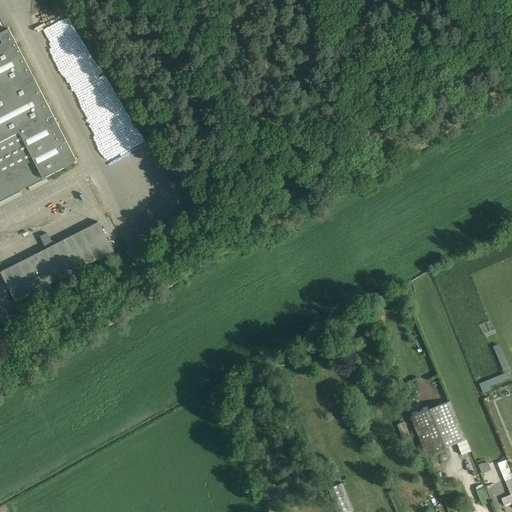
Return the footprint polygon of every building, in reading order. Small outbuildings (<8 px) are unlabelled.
[(0,0),(0,200),(77,161),(17,45),(14,37),(10,31),(10,30),(9,31),(0,34),(0,0)] [(67,13),(31,29),(53,77),(89,61),(67,13)] [(71,89),(74,94),(81,90),(77,85),(71,89)] [(68,102),(79,125),(103,113),(101,107),(98,109),(95,104),(78,113),(76,108),(79,106),(76,99),(68,102)] [(125,108),(99,123),(100,145),(101,147),(104,145),(109,153),(108,142),(114,151),(121,151),(121,145),(132,145),(133,147),(135,146),(144,146),(144,157),(151,157),(149,154),(149,149),(125,108)] [(107,237),(101,224),(10,268),(1,272),(7,285),(0,288),(0,296),(2,295),(5,300),(10,298),(7,292),(10,291),(16,302),(114,252),(110,243),(107,237)] [(39,235),(44,245),(51,242),(46,232),(39,235)] [(4,307),(0,297),(0,325),(11,320),(4,307)] [(468,439),(449,401),(416,418),(435,456),(468,439)] [(481,474),(490,470),(487,460),(477,464),(481,474)] [(504,503),(511,500),(511,475),(496,482),(504,503)]
